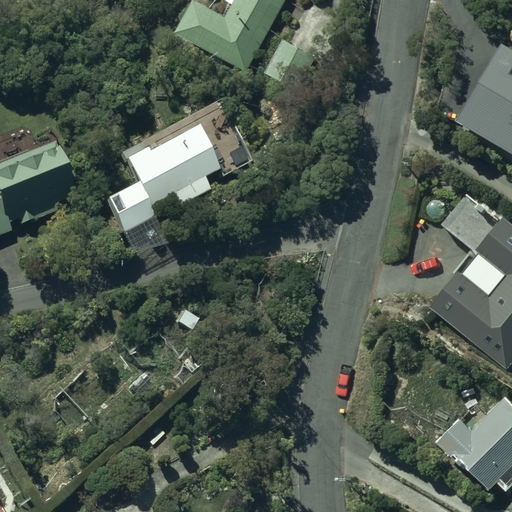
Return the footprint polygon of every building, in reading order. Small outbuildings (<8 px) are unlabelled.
[(234,0),(229,12),(205,0),(188,0),(175,27),(254,68),(288,0),(234,0)] [(315,53),(283,36),(265,67),(297,85),(315,53)] [(511,53),(506,50),(460,125),(478,135),(511,155),(511,53)] [(183,126),(109,163),(121,187),(91,201),(109,238),(152,217),(145,204),(206,174),(183,126)] [(0,234),(5,232),(2,225),(13,221),(16,226),(53,212),(50,205),(66,199),(45,144),(32,149),(30,147),(29,147),(28,146),(27,146),(26,146),(25,145),(24,145),(24,144),(23,144),(22,143),(22,142),(21,142),(21,141),(20,141),(20,140),(20,139),(19,139),(19,138),(19,137),(10,133),(0,136),(0,234)] [(485,298),(453,273),(425,308),(505,370),(511,360),(511,229),(500,220),(474,255),(502,276),(485,298)] [(511,478),(511,399),(510,398),(482,426),(474,419),(448,447),(497,494),(511,478)]
